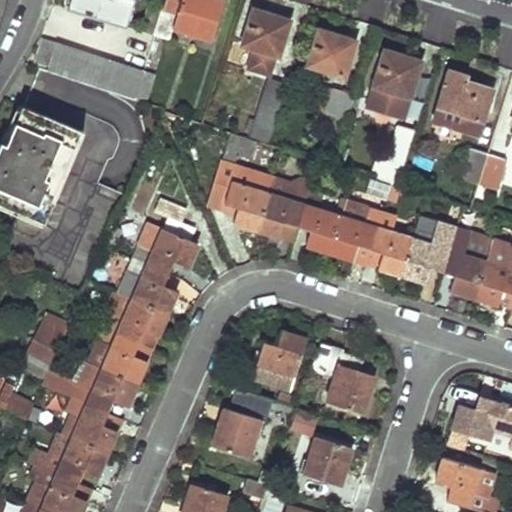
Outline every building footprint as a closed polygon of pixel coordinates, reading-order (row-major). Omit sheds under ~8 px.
[(118,23),(124,0),(63,0),(62,6),(118,23)] [(220,0),(159,0),(157,10),(149,34),(164,38),(168,25),(209,38),(220,0)] [(149,34),(157,10),(145,7),(138,30),(149,34)] [(252,47),(246,66),(266,72),(271,53),(275,55),(286,19),(249,7),(238,43),(252,47)] [(351,38),(316,27),(305,63),(340,74),(351,38)] [(130,99),(139,70),(39,38),(31,61),(44,64),(42,70),(130,99)] [(418,58),(381,46),(369,82),(407,94),(418,58)] [(437,102),(477,115),(486,86),(461,78),(463,72),(448,67),(437,102)] [(130,99),(144,103),(153,75),(139,70),(130,99)] [(265,75),(246,133),(264,139),(283,81),(265,75)] [(328,87),(317,120),(339,127),(350,94),(328,87)] [(0,206),(45,223),(79,130),(16,107),(3,142),(0,140),(0,206)] [(375,157),(368,177),(393,185),(411,128),(395,123),(383,159),(375,157)] [(256,143),(230,134),(223,157),(235,161),(237,156),(250,161),(256,143)] [(478,180),(486,151),(469,146),(460,173),(478,180)] [(503,156),(486,151),(478,180),(495,185),(503,156)] [(255,229),(270,178),(235,168),(224,202),(236,206),(232,222),(255,229)] [(287,184),(270,178),(255,229),(292,241),(296,225),(306,190),(308,182),(297,178),(287,184)] [(320,194),(306,190),(296,225),(309,229),(304,245),(326,252),(342,199),(335,197),(331,213),(316,208),(320,194)] [(147,223),(132,258),(164,272),(170,260),(185,266),(195,244),(186,240),(191,227),(176,221),(182,208),(157,197),(151,211),(165,217),(160,228),(147,223)] [(342,198),(342,199),(326,252),(351,260),(356,243),(369,247),(381,210),(342,198)] [(452,233),(440,270),(454,275),(449,290),(471,297),(482,261),(487,245),(465,238),(474,209),(461,205),(452,233)] [(369,247),(369,248),(381,251),(376,267),(398,275),(410,238),(387,231),(393,214),(381,210),(369,247)] [(415,222),(410,238),(398,275),(423,282),(428,266),(440,270),(452,233),(415,222)] [(124,231),(111,225),(103,245),(116,251),(124,231)] [(482,261),(471,297),(495,305),(500,289),(511,293),(511,291),(511,250),(506,269),(482,261)] [(116,258),(108,278),(120,282),(127,262),(116,258)] [(138,275),(128,297),(165,313),(175,290),(160,283),(164,272),(132,258),(127,269),(138,275)] [(100,327),(135,343),(140,330),(156,337),(165,313),(128,297),(115,291),(100,327)] [(73,315),(80,318),(87,303),(80,300),(73,315)] [(74,332),(80,318),(73,315),(67,329),(74,332)] [(100,327),(84,363),(133,385),(144,360),(130,354),(135,343),(100,327)] [(50,372),(64,337),(46,328),(29,369),(47,377),(50,372)] [(304,340),(278,332),(273,349),(261,345),(250,378),(288,390),(304,340)] [(316,343),(307,372),(331,380),(323,404),(358,415),(371,377),(355,372),(359,361),(339,354),(340,351),(316,343)] [(47,377),(44,385),(103,411),(109,398),(124,405),(133,385),(84,363),(75,383),(50,372),(47,377)] [(297,399),(294,406),(306,411),(317,381),(305,376),(297,399)] [(274,400),(294,406),(297,399),(277,392),(274,400)] [(452,428),(488,440),(495,417),(509,421),(511,410),(511,406),(480,396),(475,409),(460,404),(452,428)] [(290,418),(294,406),(274,400),(269,398),(265,410),(290,418)] [(266,421),(225,408),(212,446),(248,458),(256,435),(261,436),(266,421)] [(110,410),(105,429),(119,433),(124,413),(110,410)] [(39,468),(73,483),(78,471),(93,477),(103,454),(54,433),(45,454),(31,448),(25,462),(39,468)] [(307,461),(302,459),(297,473),(337,486),(349,447),(315,436),(307,461)] [(447,501),(479,511),(495,511),(499,502),(487,497),(494,475),(442,457),(434,481),(451,487),(447,501)] [(24,502),(46,511),(77,511),(82,501),(68,495),(73,483),(39,468),(24,502)] [(265,482),(249,477),(245,490),(261,495),(265,482)] [(220,511),(227,494),(192,483),(182,511),(220,511)] [(19,511),(46,511),(24,502),(19,511)]
